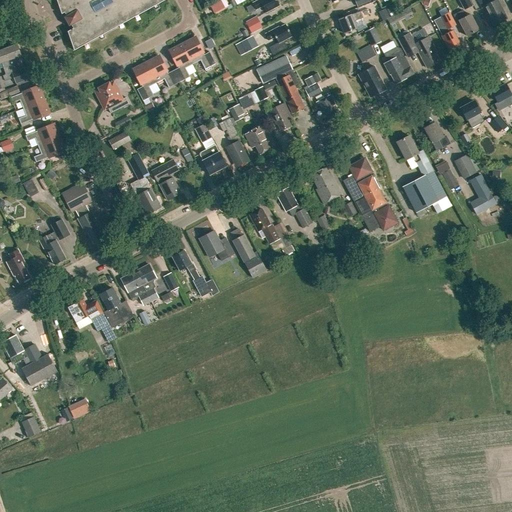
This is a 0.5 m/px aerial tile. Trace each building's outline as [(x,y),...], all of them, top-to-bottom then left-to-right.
[(56,0),(62,14),(65,13),(66,16),(64,17),(66,22),(69,27),(71,25),(73,29),(67,32),(74,51),(164,1),(163,0),(56,0)] [(262,6),(266,12),(279,5),(276,0),(258,0),(252,3),(256,10),(262,6)] [(484,0),(487,5),(484,6),(493,25),(507,18),(497,0),(484,0)] [(352,11),(349,4),(338,9),(340,15),(352,11)] [(385,9),(378,12),(382,20),(388,17),(385,9)] [(459,20),(466,35),(478,30),(471,14),(466,16),(463,9),(453,13),(457,21),(459,20)] [(360,11),(339,20),(344,34),(356,29),(353,21),(362,17),(360,11)] [(441,17),(445,25),(438,29),(442,36),(449,50),(460,45),(453,30),(451,32),(449,28),(455,25),(449,13),(441,17)] [(256,16),(245,22),(251,33),(261,28),(256,16)] [(285,24),(280,28),(279,27),(265,35),(268,41),(275,37),(278,43),(292,36),(285,24)] [(381,39),(374,25),(364,30),(371,44),(381,39)] [(414,45),(408,34),(398,39),(406,54),(416,48),(426,68),(440,61),(435,53),(436,53),(432,44),(433,43),(429,37),(414,45)] [(235,44),(241,55),(256,47),(250,36),(235,44)] [(183,44),(193,65),(200,61),(205,69),(216,64),(209,52),(204,55),(195,38),(183,44)] [(170,65),(179,83),(190,77),(185,68),(193,65),(183,44),(170,51),(176,63),(170,65)] [(8,61),(14,77),(17,83),(28,79),(24,68),(18,70),(16,65),(17,64),(15,58),(21,56),(17,45),(3,49),(8,61)] [(391,75),(396,84),(406,78),(414,74),(404,56),(401,58),(400,55),(403,54),(400,48),(396,47),(383,54),(387,61),(383,63),(390,75),(391,75)] [(3,76),(5,81),(14,78),(16,84),(16,83),(17,83),(14,77),(8,61),(3,49),(0,50),(0,63),(2,63),(6,75),(3,76)] [(307,55),(309,60),(316,57),(313,52),(307,55)] [(146,63),(157,83),(164,80),(168,88),(179,83),(170,65),(165,68),(159,56),(146,63)] [(276,78),(292,113),(304,108),(293,85),(298,83),(292,70),(286,56),(257,70),(263,84),(276,78)] [(137,90),(143,101),(154,96),(149,87),(157,83),(146,63),(133,70),(142,87),(137,90)] [(373,65),(358,74),(365,88),(366,88),(370,96),(372,95),(374,95),(375,94),(376,92),(385,87),(373,65)] [(303,80),(307,87),(320,80),(316,73),(303,80)] [(200,84),(197,77),(191,80),(194,87),(200,84)] [(107,108),(110,114),(129,104),(126,98),(122,100),(113,83),(109,85),(108,83),(98,88),(100,90),(96,92),(105,109),(107,108)] [(305,90),(309,98),(322,90),(318,83),(305,90)] [(505,98),(509,105),(511,103),(511,98),(510,95),(511,95),(505,84),(491,92),(497,102),(505,98)] [(23,108),(44,100),(39,86),(10,98),(12,103),(20,100),(23,108)] [(262,86),(254,89),(260,101),(267,97),(262,86)] [(248,92),(241,95),(247,107),(253,103),(248,92)] [(316,102),(325,120),(337,114),(332,106),(334,104),(330,95),(316,102)] [(18,119),(21,125),(49,113),(44,100),(23,108),(26,116),(18,119)] [(474,101),(460,109),(466,120),(471,128),(484,122),(479,113),(480,112),(474,101)] [(278,124),(281,131),(291,126),(287,120),(291,118),(285,103),(281,105),(280,105),(269,110),(276,124),(278,124)] [(229,109),(235,121),(243,118),(241,115),(244,113),(239,104),(229,109)] [(497,117),(490,123),(497,132),(505,126),(497,117)] [(226,148),(233,161),(236,167),(239,166),(249,160),(238,141),(241,139),(233,125),(229,118),(219,124),(222,131),(225,130),(228,136),(226,137),(230,145),(226,148)] [(198,152),(209,173),(227,164),(219,149),(217,150),(201,120),(195,123),(197,126),(194,128),(205,149),(198,152)] [(445,135),(443,137),(435,122),(424,128),(436,151),(450,144),(445,135)] [(38,146),(59,138),(54,124),(25,136),(27,142),(35,139),(38,146)] [(270,149),(267,143),(269,142),(261,126),(245,134),(252,148),(255,146),(260,155),(270,149)] [(131,140),(126,131),(108,141),(109,142),(113,150),(131,140)] [(470,143),(465,134),(460,137),(465,146),(470,143)] [(427,219),(450,207),(432,171),(433,170),(422,149),(417,152),(409,135),(396,142),(405,160),(412,156),(422,176),(402,187),(415,212),(422,208),(427,219)] [(34,157),(36,163),(64,151),(59,138),(38,146),(41,154),(34,157)] [(0,142),(4,152),(13,148),(10,139),(0,142)] [(109,142),(108,141),(98,146),(103,156),(114,151),(113,150),(109,142)] [(180,150),(185,161),(191,158),(186,147),(180,150)] [(143,207),(147,215),(160,208),(157,202),(158,202),(145,177),(149,175),(138,154),(129,159),(140,179),(130,184),(142,207),(143,207)] [(466,155),(455,161),(464,178),(475,172),(466,155)] [(343,181),(346,186),(371,230),(382,225),(384,230),(398,222),(389,205),(388,206),(386,202),(372,176),(371,176),(369,172),(371,171),(364,158),(349,166),(354,175),(343,181)] [(173,160),(152,171),(167,200),(181,193),(173,177),(170,179),(168,175),(178,170),(173,160)] [(445,161),(435,166),(439,174),(441,173),(449,169),(445,161)] [(317,191),(323,203),(341,194),(330,173),(328,173),(325,168),(311,175),(319,190),(317,191)] [(10,177),(12,184),(20,181),(17,175),(10,177)] [(475,189),(485,184),(480,175),(470,180),(475,189)] [(44,178),(39,181),(45,191),(50,188),(44,178)] [(36,192),(30,180),(22,185),(28,196),(36,192)] [(62,194),(72,212),(92,201),(82,183),(62,194)] [(295,214),(303,228),(312,223),(301,202),(297,205),(288,188),(276,194),(286,211),(288,210),(292,216),(295,214)] [(342,206),(348,217),(354,214),(348,203),(342,206)] [(85,233),(87,231),(93,243),(102,238),(101,236),(104,235),(91,212),(90,213),(87,207),(76,212),(79,218),(78,219),(85,233)] [(254,224),(254,226),(256,230),(257,230),(258,231),(262,229),(269,244),(279,239),(271,224),(270,225),(262,209),(250,215),(254,224)] [(324,216),(317,220),(322,229),(329,225),(324,216)] [(49,255),(54,264),(66,258),(56,241),(70,234),(62,219),(51,225),(55,232),(46,236),(39,240),(48,256),(49,255)] [(217,253),(221,261),(234,254),(227,241),(221,244),(214,231),(199,239),(209,257),(217,253)] [(244,262),(252,278),(266,270),(256,252),(253,253),(243,234),(240,236),(237,232),(233,234),(235,239),(232,241),(244,262)] [(280,238),(284,248),(281,249),(285,255),(294,250),(285,235),(280,238)] [(13,271),(19,283),(30,277),(25,268),(27,267),(18,250),(9,254),(12,259),(6,262),(11,272),(13,271)] [(184,250),(172,257),(180,270),(186,267),(190,273),(195,271),(196,270),(192,263),(191,264),(184,250)] [(135,272),(151,302),(158,298),(153,288),(155,287),(153,283),(153,280),(156,279),(149,264),(135,272)] [(195,271),(190,273),(194,280),(193,281),(201,296),(210,292),(212,296),(218,292),(212,279),(206,282),(202,276),(199,277),(195,271)] [(139,298),(143,305),(151,302),(135,272),(121,279),(128,293),(133,301),(139,298)] [(162,277),(170,292),(177,288),(169,273),(162,277)] [(126,300),(120,303),(112,288),(100,294),(106,307),(102,309),(111,327),(133,316),(126,300)] [(89,315),(97,331),(109,325),(97,301),(87,307),(83,300),(81,300),(79,300),(77,301),(76,303),(68,307),(72,315),(79,312),(82,318),(89,315)] [(143,312),(137,315),(143,326),(149,323),(143,312)] [(31,386),(33,385),(39,396),(50,390),(44,379),(57,372),(48,354),(41,358),(34,344),(24,350),(16,335),(2,343),(14,364),(27,357),(31,364),(22,368),(31,386)] [(0,379),(0,398),(12,389),(2,378),(0,379)] [(69,406),(74,419),(90,412),(85,399),(69,406)] [(26,430),(29,437),(40,432),(34,417),(22,422),(25,430),(26,430)]
